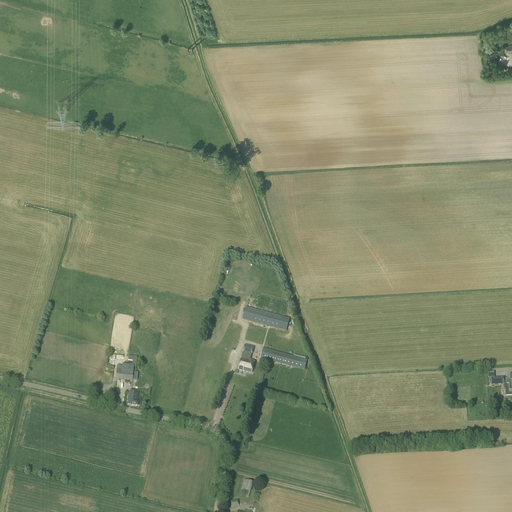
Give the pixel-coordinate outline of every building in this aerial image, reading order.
[(286,332),(289,320),(245,308),(242,320),(286,332)] [(236,344),(241,326),(228,323),(223,341),(236,344)] [(251,341),(296,350),(298,339),(247,329),(246,332),(245,332),(244,338),(249,339),(250,334),(252,334),(251,341)] [(251,356),(253,348),(245,346),(243,353),(251,356)] [(304,370),(307,361),(262,349),(260,358),(304,370)] [(240,364),(253,367),(255,361),(250,360),(241,358),(240,364)] [(252,373),(253,367),(240,364),(238,370),(252,373)] [(115,379),(131,381),(133,367),(127,366),(126,371),(122,370),(123,366),(117,365),(115,379)] [(511,374),(508,375),(508,378),(504,378),(504,377),(490,378),(490,384),(492,384),(492,385),(504,385),(504,389),(505,389),(505,396),(511,396),(511,393),(511,392),(511,374)] [(137,406),(138,401),(137,401),(138,392),(128,391),(126,405),(137,406)] [(248,490),(250,481),(243,479),(241,488),(248,490)]
